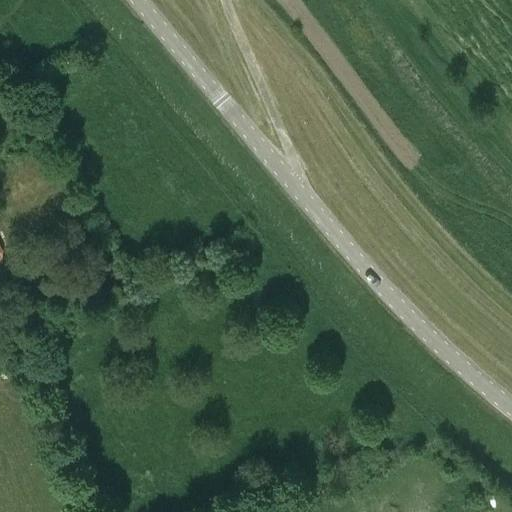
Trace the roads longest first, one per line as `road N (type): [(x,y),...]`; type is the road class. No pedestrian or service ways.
road 1 (tertiary): [(511,406),(368,287),(129,0)]
road 2 (track): [(228,0),(290,155),(290,194)]
